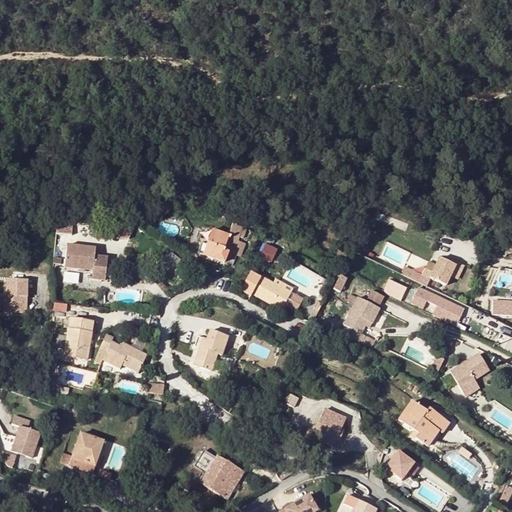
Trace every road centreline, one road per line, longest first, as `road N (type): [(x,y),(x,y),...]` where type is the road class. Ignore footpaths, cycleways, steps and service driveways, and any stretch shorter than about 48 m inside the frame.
road 1 (track): [(511,81),(463,92),(351,68),(259,91),(169,53),(0,52)]
road 2 (residential): [(306,319),(282,323),(206,292),(178,299),(164,335),(183,384),(305,470)]
road 3 (residential): [(305,470),(355,474),(417,511)]
